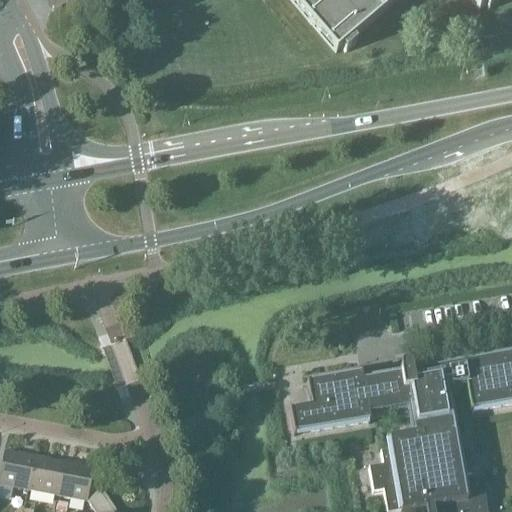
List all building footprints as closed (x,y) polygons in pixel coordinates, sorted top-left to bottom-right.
[(287,0),(335,56),(342,51),(345,55),(356,46),(352,42),(391,9),(390,8),(383,0),(287,0)] [(467,0),(479,13),(485,8),(488,12),(499,3),(496,0),(467,0)] [(398,374),(360,381),(359,376),(305,386),(309,410),(287,413),(292,438),(368,425),(367,417),(406,411),(410,437),(405,438),(387,441),(388,452),(379,454),(381,467),(367,470),(371,496),(381,494),(382,498),(384,511),(410,511),(418,511),(423,510),(423,511),(485,511),(480,481),(461,484),(460,476),(457,459),(456,454),(452,435),(451,429),(448,406),(449,406),(447,393),(465,390),(469,414),(471,414),(471,413),(511,406),(511,356),(410,375),(409,371),(400,368),(398,374)] [(0,470),(0,487),(27,493),(34,458),(26,457),(25,459),(3,455),(0,470)] [(34,458),(27,493),(56,499),(63,464),(62,464),(62,466),(41,462),(41,460),(34,458)] [(71,465),(63,464),(56,499),(86,504),(91,511),(107,500),(98,487),(90,486),(93,472),(70,467),(71,465)] [(114,511),(107,500),(91,511),(114,511)]
